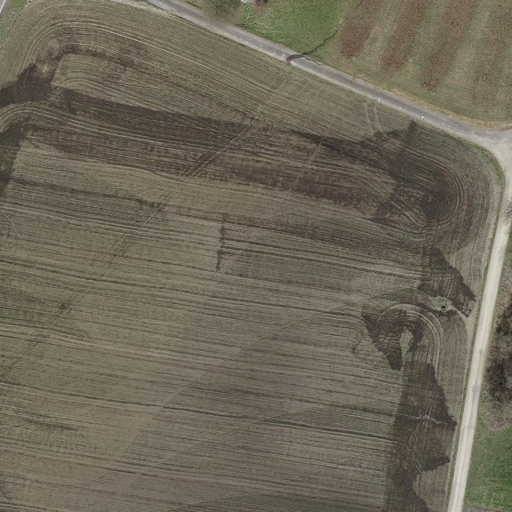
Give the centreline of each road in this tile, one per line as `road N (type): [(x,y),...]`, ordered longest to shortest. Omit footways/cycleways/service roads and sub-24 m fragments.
road 1 (track): [(511,150),(169,0)]
road 2 (track): [(456,511),(511,199)]
